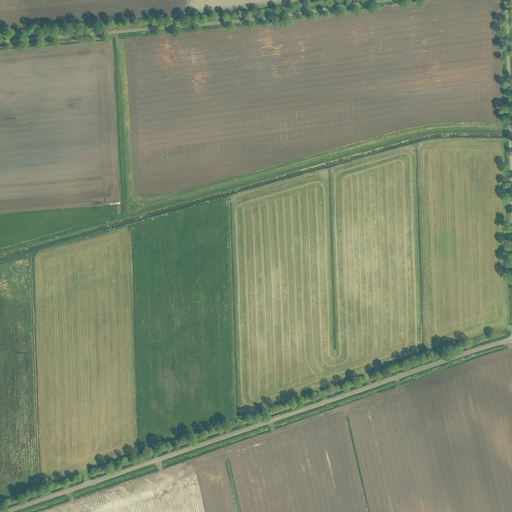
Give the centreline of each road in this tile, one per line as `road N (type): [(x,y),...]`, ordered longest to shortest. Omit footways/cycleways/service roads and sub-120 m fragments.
road 1 (unclassified): [(511,339),(6,511)]
road 2 (unclassified): [(0,41),(389,0)]
road 3 (unclassified): [(511,195),(506,0)]
